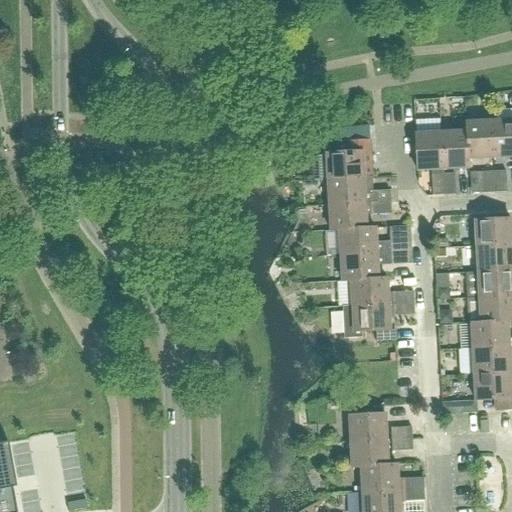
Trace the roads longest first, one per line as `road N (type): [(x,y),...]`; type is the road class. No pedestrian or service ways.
road 1 (tertiary): [(58,0),(59,152),(69,194),(154,305),(179,375)]
road 2 (tertiary): [(179,375),(173,123),(151,69),(91,0)]
road 3 (residential): [(439,511),(421,209)]
road 4 (tertiary): [(181,511),(179,375)]
